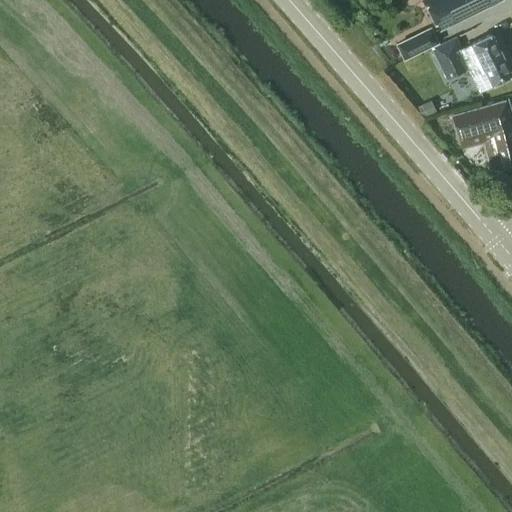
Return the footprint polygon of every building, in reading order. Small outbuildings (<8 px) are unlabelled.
[(439,28),(446,25),(496,0),(425,0),(432,12),(439,28)] [(431,25),(396,43),(404,59),(439,42),(431,25)] [(469,67),(470,69),(480,90),(491,84),(491,85),(511,74),(511,73),(492,33),(470,43),(471,44),(462,48),(455,34),(431,46),(447,77),(469,67)] [(430,100),(417,107),(423,118),(435,111),(430,100)] [(503,101),(455,114),(463,146),(484,140),(491,169),(511,162),(511,122),(511,119),(509,120),(503,101)]
